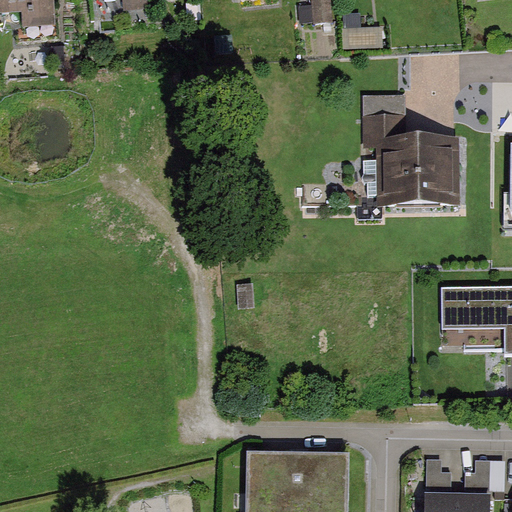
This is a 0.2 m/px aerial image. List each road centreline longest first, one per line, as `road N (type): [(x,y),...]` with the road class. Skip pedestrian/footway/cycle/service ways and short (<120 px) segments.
road 1 (residential): [(388,436),(237,430)]
road 2 (residential): [(511,439),(388,436)]
